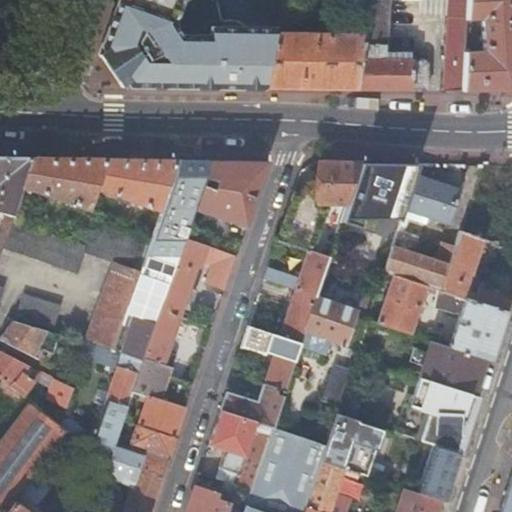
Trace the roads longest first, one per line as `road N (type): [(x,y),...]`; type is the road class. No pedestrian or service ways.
road 1 (residential): [(286,120),(283,157),(163,511)]
road 2 (secondary): [(45,112),(286,120)]
road 3 (secondary): [(286,120),(511,131)]
road 4 (residential): [(466,511),(506,392)]
